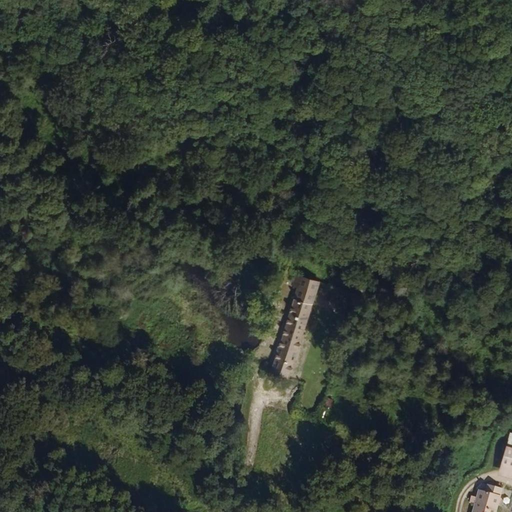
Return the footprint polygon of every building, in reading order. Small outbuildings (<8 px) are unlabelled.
[(295,388),(325,301),(307,296),(276,382),(295,388)] [(330,393),(332,385),(324,382),(320,391),(330,393)] [(330,408),(334,401),(326,396),(322,404),(330,408)] [(511,477),(511,447),(507,446),(499,473),(511,477)] [(495,511),(502,489),(488,485),(486,492),(480,490),(474,511),(495,511)]
